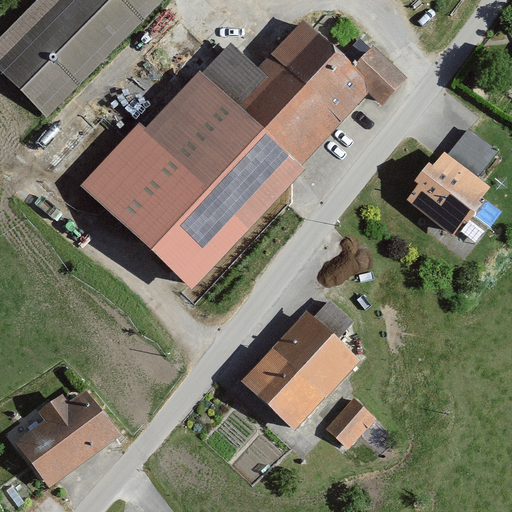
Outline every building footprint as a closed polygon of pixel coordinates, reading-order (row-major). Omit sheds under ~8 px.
[(42,0),(0,43),(0,71),(48,117),(162,0),(42,0)] [(266,73),(234,43),(148,134),(256,236),(316,174),(309,167),(378,96),(385,88),(361,68),(314,23),(266,73)] [(380,46),(361,68),(385,88),(378,96),(395,111),(421,80),(380,46)] [(474,131),(457,153),(488,175),(504,153),(474,131)] [(457,153),(452,149),(413,203),(466,241),(477,225),(483,229),(511,192),(488,175),(457,153)] [(366,363),(309,314),(248,384),(306,433),(366,363)] [(50,423),(21,441),(52,488),(124,440),(94,395),(74,408),(68,398),(44,414),(50,423)] [(376,420),(351,397),(324,428),(349,450),(376,420)]
